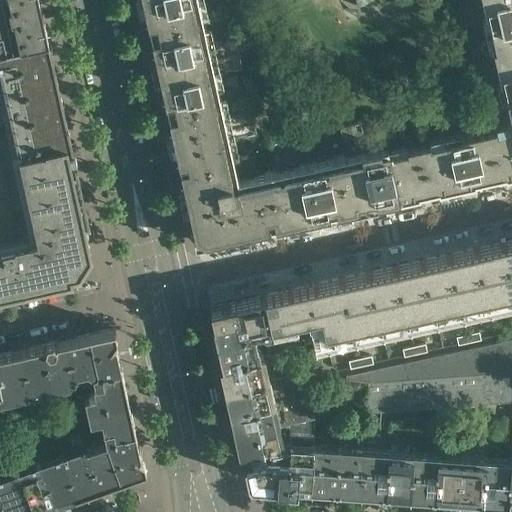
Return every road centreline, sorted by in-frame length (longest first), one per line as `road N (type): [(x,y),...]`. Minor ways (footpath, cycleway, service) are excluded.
road 1 (residential): [(155,290),(511,208)]
road 2 (secondary): [(155,290),(90,0)]
road 3 (secondary): [(191,456),(155,290)]
road 4 (residential): [(0,324),(155,290)]
